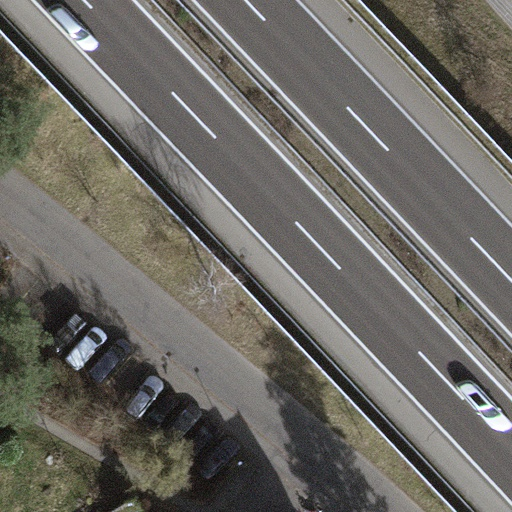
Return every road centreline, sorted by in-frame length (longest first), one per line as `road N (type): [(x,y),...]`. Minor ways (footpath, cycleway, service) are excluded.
road 1 (motorway): [(82,0),(511,452)]
road 2 (unclassified): [(0,192),(388,511)]
road 3 (motorway): [(511,277),(249,0)]
